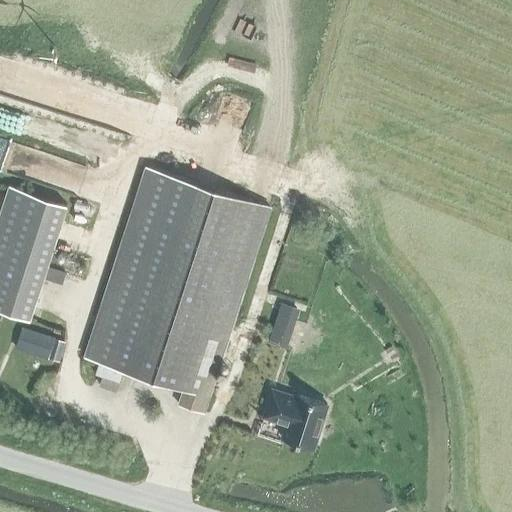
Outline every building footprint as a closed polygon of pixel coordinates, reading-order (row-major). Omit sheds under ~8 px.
[(202,412),(269,206),(149,167),(87,358),(183,389),(178,405),(202,412)] [(0,208),(0,310),(30,320),(67,205),(8,185),(0,208)] [(313,297),(326,253),(287,242),(275,287),(313,297)] [(283,346),(291,320),(278,315),(269,342),(283,346)] [(54,337),(22,327),(15,348),(47,358),(54,337)] [(103,377),(120,382),(124,371),(99,363),(95,374),(103,377)] [(283,438),(313,448),(327,405),(296,395),(295,397),(272,390),(264,417),(287,424),(283,438)]
